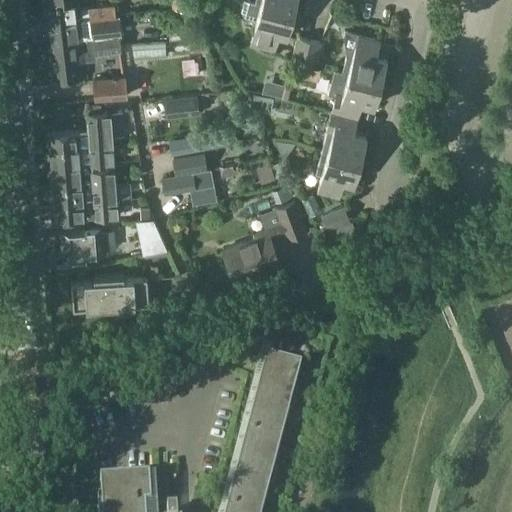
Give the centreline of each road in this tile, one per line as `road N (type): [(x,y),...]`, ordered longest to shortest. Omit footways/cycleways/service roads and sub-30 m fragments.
road 1 (tertiary): [(28,398),(2,0)]
road 2 (unclassified): [(28,398),(368,268)]
road 3 (residential): [(368,268),(433,0)]
road 4 (unclassified): [(368,268),(511,211)]
road 5 (unknown): [(190,364),(196,412),(185,511)]
